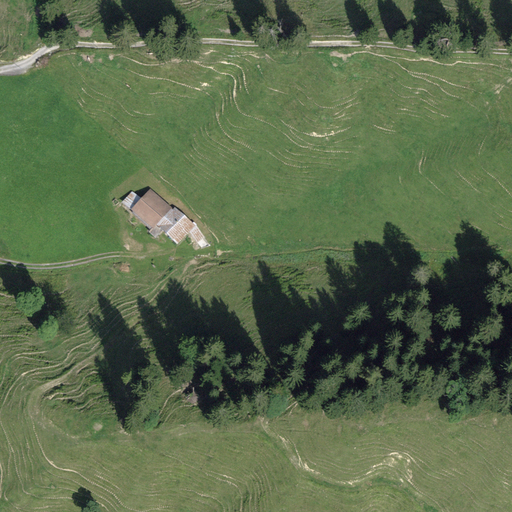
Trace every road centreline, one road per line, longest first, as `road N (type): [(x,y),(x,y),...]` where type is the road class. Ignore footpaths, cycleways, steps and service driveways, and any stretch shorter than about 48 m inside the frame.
road 1 (track): [(0,71),(70,44),(360,42),(511,51)]
road 2 (track): [(0,261),(34,267),(107,254),(206,252)]
